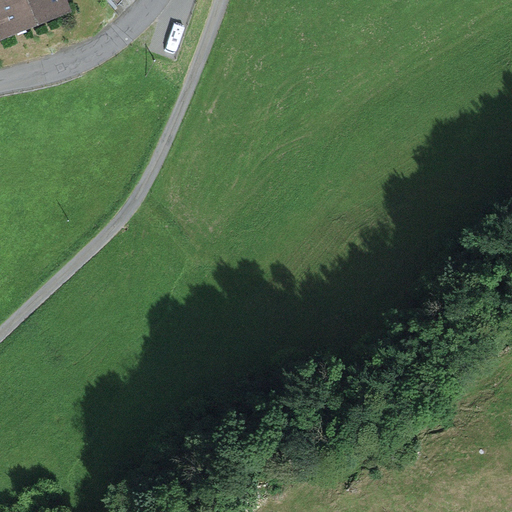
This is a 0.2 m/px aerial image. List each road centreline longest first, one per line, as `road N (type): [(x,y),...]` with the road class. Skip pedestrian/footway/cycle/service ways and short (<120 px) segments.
road 1 (residential): [(0,333),(117,223),(154,167),(221,0)]
road 2 (residential): [(155,0),(101,47),(0,81)]
